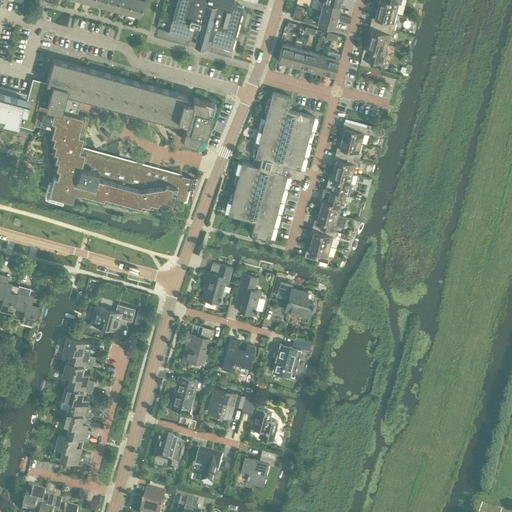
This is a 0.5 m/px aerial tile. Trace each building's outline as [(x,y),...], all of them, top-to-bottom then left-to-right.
[(117,9),(118,0),(106,0),(105,6),(117,9)] [(128,12),(131,0),(118,0),(117,9),(128,12)] [(140,15),(144,0),(131,0),(128,12),(140,15)] [(191,37),(191,35),(212,41),(212,43),(213,44),(230,49),(231,48),(242,7),(242,6),(232,3),(232,0),(177,0),(169,31),(170,32),(189,38),(191,37)] [(378,0),(377,7),(395,12),(397,3),(400,4),(401,0),(378,0)] [(323,1),(320,12),(336,16),(340,6),(323,1)] [(392,21),(395,12),(377,7),(374,16),(372,16),(370,22),(394,28),(395,22),(392,21)] [(294,8),(292,16),(300,18),(302,10),(294,8)] [(320,12),(317,23),(333,28),(336,16),(320,12)] [(392,35),(394,28),(370,22),(368,29),(371,29),(368,38),(387,43),(389,34),(392,35)] [(384,53),(387,43),(368,38),(366,48),(363,47),(360,57),(384,64),(387,53),(384,53)] [(290,63),(294,47),(283,43),(278,60),(290,63)] [(300,66),(305,49),(294,47),(290,63),(300,66)] [(311,69),(316,52),(305,49),(300,66),(311,69)] [(327,55),(322,72),(334,75),(340,53),(328,50),(327,55)] [(322,72),(327,55),(316,52),(311,69),(322,72)] [(184,94),(79,65),(53,58),(46,82),(46,83),(52,85),(51,89),(54,90),(57,91),(57,90),(81,96),(185,125),(181,138),(202,144),(214,102),(193,96),(191,101),(189,100),(187,100),(187,99),(187,98),(187,97),(186,96),(186,95),(185,94),(184,94)] [(46,83),(46,82),(40,81),(38,88),(32,86),(30,94),(42,98),(35,122),(53,127),(51,135),(54,136),(52,143),(55,144),(53,151),(56,152),(54,159),(57,160),(48,192),(65,197),(71,199),(74,190),(104,198),(105,195),(141,205),(142,202),(150,204),(150,202),(158,204),(159,200),(172,204),(174,197),(185,201),(192,177),(168,171),(81,146),(89,116),(76,113),(78,107),(81,96),(57,90),(57,91),(54,90),(51,89),(52,85),(46,83)] [(33,128),(35,122),(42,98),(30,94),(27,93),(0,85),(0,121),(16,126),(17,124),(33,128)] [(300,168),(314,116),(288,109),(291,97),(273,91),(255,156),(253,164),(242,162),(228,213),(255,221),(251,233),(270,238),(286,179),(289,180),(290,174),(287,173),(288,170),(289,165),(300,168)] [(365,133),(367,127),(352,123),(344,120),(342,127),(345,128),(342,136),(361,141),(363,133),(365,133)] [(358,151),(361,141),(342,136),(340,146),(337,146),(336,152),(358,158),(360,152),(358,151)] [(357,164),(358,158),(336,152),(334,159),(336,159),(334,168),(352,173),(355,164),(357,164)] [(350,183),(352,173),(334,168),(331,178),(329,177),(327,184),(326,188),(349,195),(353,183),(350,183)] [(350,201),(351,196),(349,195),(326,188),(322,187),(321,193),(319,200),(322,200),(320,209),(339,214),(341,205),(343,206),(345,200),(350,201)] [(343,226),(345,216),(338,215),(339,214),(320,209),(317,219),(314,218),(313,223),(337,230),(338,225),(343,226)] [(235,229),(245,232),(247,224),(237,221),(235,229)] [(335,237),(337,230),(313,223),(311,231),(314,231),(311,240),(330,245),(332,236),(335,237)] [(327,255),(330,245),(311,240),(308,250),(306,250),(304,256),(328,262),(330,256),(327,255)] [(205,288),(203,297),(205,298),(203,304),(215,307),(216,301),(219,302),(224,281),(228,282),(232,267),(220,263),(220,264),(213,262),(210,271),(208,270),(204,287),(205,288)] [(0,298),(1,299),(0,303),(0,307),(12,311),(12,308),(13,308),(17,292),(18,287),(11,285),(11,284),(7,283),(9,276),(0,273),(0,298)] [(243,273),(238,291),(244,293),(240,310),(254,314),(256,308),(261,310),(265,298),(259,297),(261,290),(253,288),(256,276),(243,273)] [(308,317),(313,302),(305,299),(307,291),(291,287),(292,283),(280,280),(277,291),(289,294),(285,307),(284,311),(308,317)] [(12,308),(12,311),(22,314),(20,319),(34,323),(39,305),(40,298),(33,296),(33,297),(28,295),(30,288),(19,285),(18,287),(17,292),(13,308),(12,308)] [(132,321),(135,308),(117,303),(115,310),(96,305),(91,323),(116,331),(120,318),(132,321)] [(7,325),(5,336),(10,337),(13,327),(7,325)] [(211,339),(214,329),(203,326),(200,335),(190,332),(183,357),(202,362),(208,338),(211,339)] [(70,351),(67,361),(84,365),(91,367),(95,356),(87,354),(91,342),(66,336),(62,349),(70,351)] [(244,350),(237,347),(239,339),(230,337),(221,367),(222,367),(222,368),(233,371),(235,363),(249,366),(249,363),(254,345),(246,343),(244,350)] [(309,350),(311,342),(294,337),(292,345),(309,350)] [(273,367),(272,371),(275,371),(274,373),(281,375),(281,373),(290,376),(290,375),(294,376),(301,349),(280,342),(274,364),(273,364),(273,366),(273,367)] [(90,392),(94,380),(87,378),(87,377),(88,374),(82,372),(84,365),(67,361),(65,360),(62,373),(69,375),(67,385),(83,390),(90,392)] [(199,388),(201,381),(179,374),(170,407),(179,410),(181,404),(189,407),(195,387),(199,388)] [(90,416),(93,405),(86,403),(86,402),(87,399),(81,397),(83,390),(67,385),(65,385),(61,398),(69,400),(66,410),(83,414),(90,416)] [(236,403),(239,395),(215,389),(210,409),(217,411),(217,413),(229,416),(232,402),(236,403)] [(277,428),(279,421),(269,419),(271,412),(256,408),(251,427),(260,429),(258,436),(272,440),(276,428),(277,428)] [(88,441),(91,429),(86,428),(86,426),(87,423),(81,422),(83,414),(66,410),(64,410),(61,422),(65,424),(63,434),(76,438),(88,441)] [(188,425),(194,427),(196,419),(190,417),(188,425)] [(81,464),(84,452),(79,451),(80,449),(81,446),(74,445),(76,438),(63,434),(58,433),(55,445),(62,447),(59,458),(81,464)] [(183,445),(160,438),(159,442),(158,445),(155,459),(169,463),(168,468),(177,470),(183,445)] [(218,472),(223,456),(199,449),(195,465),(204,468),(200,483),(212,487),(216,471),(218,472)] [(272,463),(274,457),(275,452),(262,449),(259,459),(245,456),(241,471),(247,472),(245,480),(262,484),(268,462),(272,463)] [(39,511),(45,495),(39,493),(37,493),(39,485),(29,483),(22,510),(30,511),(39,511)] [(232,492),(234,486),(228,484),(226,490),(232,492)] [(160,511),(166,492),(147,487),(144,499),(143,498),(141,506),(142,506),(140,511),(160,511)] [(173,497),(175,491),(169,489),(167,496),(173,497)] [(58,511),(61,503),(56,502),(54,501),(55,494),(46,491),(45,495),(39,511),(58,511)] [(175,497),(172,505),(178,507),(177,509),(184,511),(183,511),(193,511),(197,501),(180,496),(180,499),(175,497)] [(76,511),(73,511),(69,510),(71,503),(62,500),(61,503),(58,511),(76,511)]
